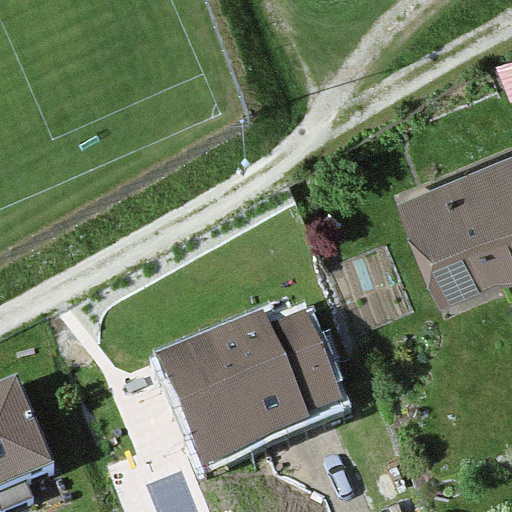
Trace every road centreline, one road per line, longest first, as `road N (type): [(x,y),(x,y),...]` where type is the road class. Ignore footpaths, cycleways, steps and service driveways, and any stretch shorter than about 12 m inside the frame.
road 1 (track): [(0,317),(328,134)]
road 2 (track): [(328,134),(511,26)]
road 3 (track): [(328,134),(368,47),(416,0)]
